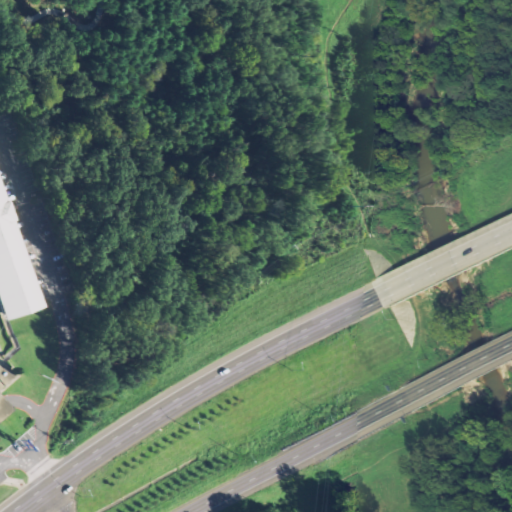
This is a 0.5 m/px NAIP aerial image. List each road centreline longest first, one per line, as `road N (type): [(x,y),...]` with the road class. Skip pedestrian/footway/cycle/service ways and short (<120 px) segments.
road 1 (primary): [(380,300),(196,394),(21,511)]
road 2 (primary): [(186,511),(406,397)]
road 3 (primary): [(511,237),(380,300)]
